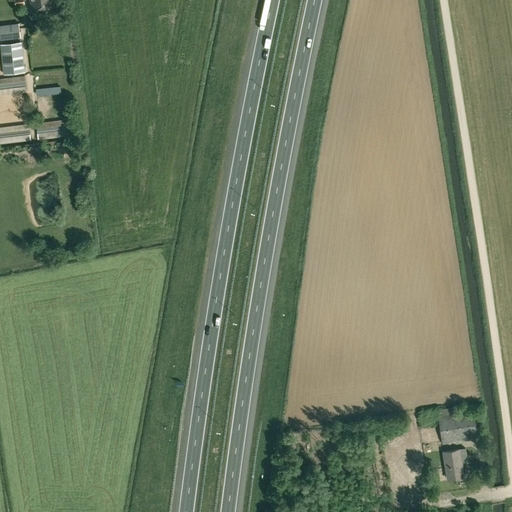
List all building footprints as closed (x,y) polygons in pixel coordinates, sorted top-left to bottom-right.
[(30,0),(31,9),(54,6),(53,0),(30,0)] [(19,22),(0,24),(0,39),(21,37),(19,22)] [(25,72),(22,41),(0,43),(0,45),(4,74),(25,72)] [(0,94),(26,91),(24,75),(0,78),(0,94)] [(36,123),(38,133),(72,129),(71,119),(36,123)] [(29,123),(0,126),(0,141),(31,138),(29,123)] [(457,413),(456,407),(437,410),(442,442),(478,437),(474,410),(457,413)] [(465,448),(459,449),(459,448),(443,451),(447,478),(463,476),(461,462),(467,461),(465,448)]
